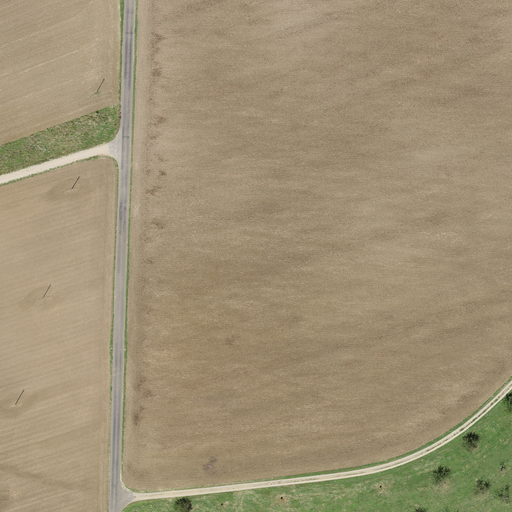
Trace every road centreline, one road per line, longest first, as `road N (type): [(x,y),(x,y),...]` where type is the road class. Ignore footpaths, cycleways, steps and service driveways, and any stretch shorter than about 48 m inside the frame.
road 1 (unclassified): [(114,511),(131,0)]
road 2 (track): [(511,385),(435,449),(386,468),(114,500)]
road 3 (track): [(0,180),(125,145)]
